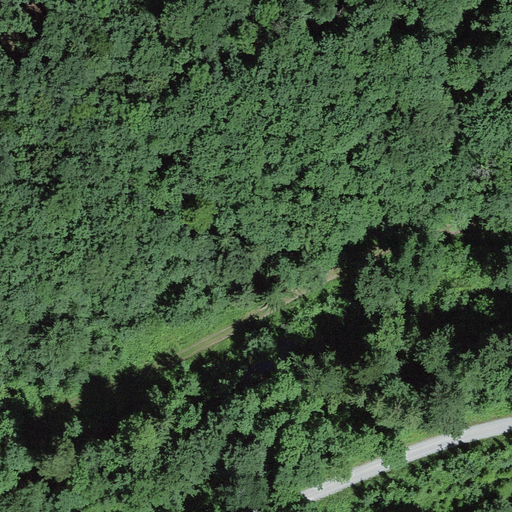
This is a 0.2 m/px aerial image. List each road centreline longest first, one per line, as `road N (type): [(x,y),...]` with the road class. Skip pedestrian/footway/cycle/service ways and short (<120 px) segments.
road 1 (track): [(511,225),(430,227),(382,241),(0,443)]
road 2 (track): [(511,426),(416,449),(272,511)]
